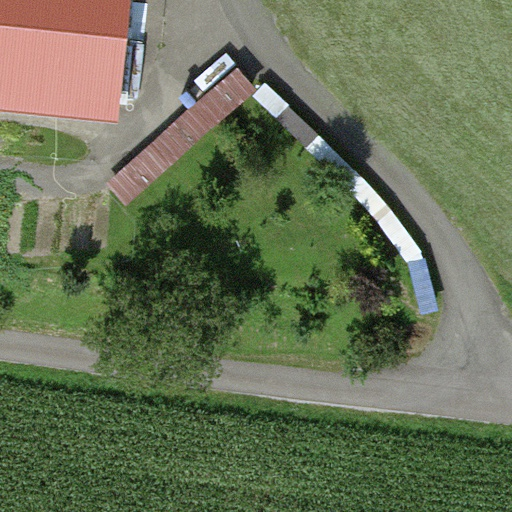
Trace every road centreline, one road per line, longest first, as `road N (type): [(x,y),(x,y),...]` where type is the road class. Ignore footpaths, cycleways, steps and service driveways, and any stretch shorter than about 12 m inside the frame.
road 1 (track): [(511,412),(493,410),(469,288),(382,155),(247,37),(246,0)]
road 2 (track): [(493,410),(0,345)]
road 3 (track): [(247,37),(102,188),(0,187)]
